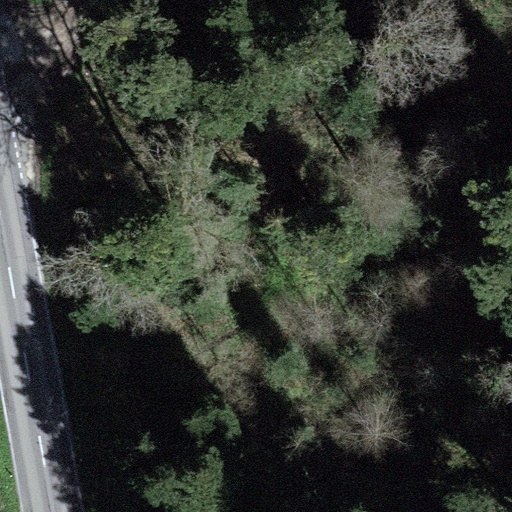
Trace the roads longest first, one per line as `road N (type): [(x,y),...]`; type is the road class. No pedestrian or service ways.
road 1 (secondary): [(0,224),(51,511)]
road 2 (track): [(76,0),(51,49),(0,110)]
